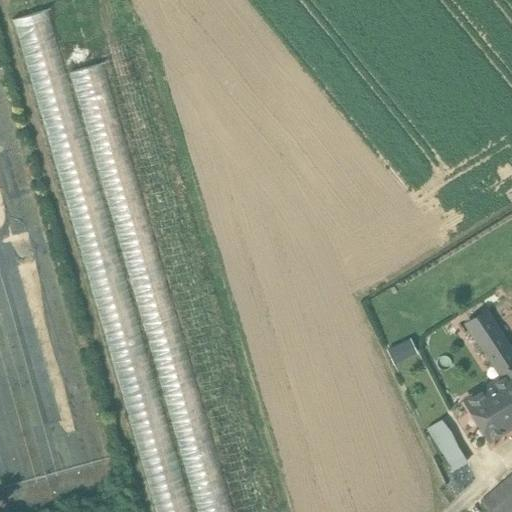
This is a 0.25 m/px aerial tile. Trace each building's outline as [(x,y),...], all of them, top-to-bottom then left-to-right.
[(511,371),(511,354),(485,313),(467,325),(474,336),(476,335),(503,376),(511,371)] [(511,371),(503,376),(511,390),(511,371)] [(511,390),(503,376),(465,400),(489,440),(511,425),(511,390)] [(436,407),(421,416),(451,470),(467,461),(436,407)] [(511,473),(480,501),(489,511),(495,511),(511,498),(511,473)]
